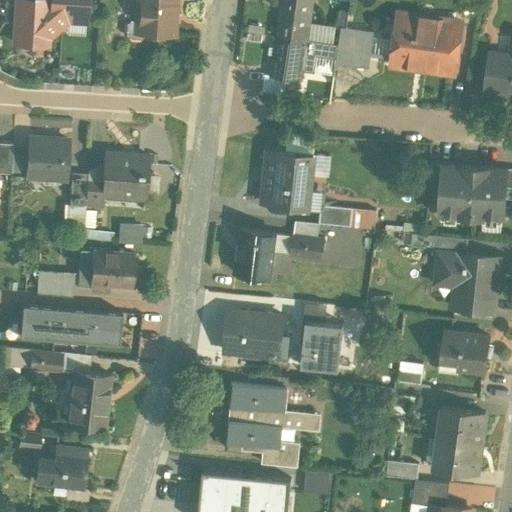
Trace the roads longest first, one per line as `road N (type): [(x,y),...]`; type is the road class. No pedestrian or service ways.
road 1 (residential): [(208,116),(177,338),(125,511)]
road 2 (residential): [(208,116),(511,131)]
road 3 (residential): [(0,99),(208,116)]
